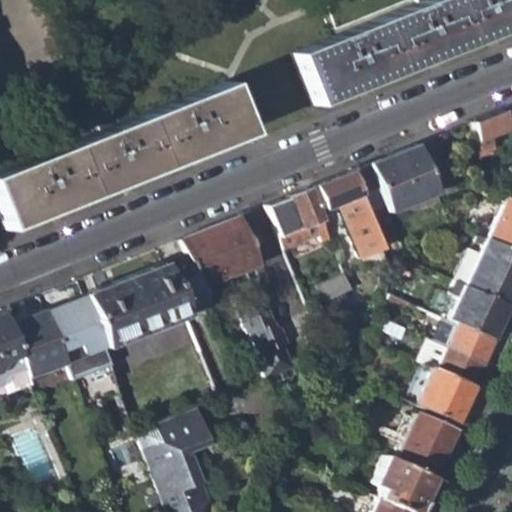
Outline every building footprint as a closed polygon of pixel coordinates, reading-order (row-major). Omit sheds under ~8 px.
[(511,0),(423,0),(290,54),(310,103),(346,89),(493,30),(511,22),(511,0)] [(0,169),(0,222),(2,227),(197,149),(241,131),(220,81),(0,169)] [(511,138),(511,102),(499,108),(508,134),(509,139),(511,138)] [(499,108),(466,121),(472,141),(474,148),(508,134),(499,108)] [(381,189),(390,208),(436,189),(429,171),(416,141),(369,160),(381,189)] [(347,169),(359,198),(381,189),(369,160),(347,169)] [(335,200),(359,256),(381,247),(359,198),(347,169),(313,182),(323,205),(335,200)] [(263,202),(280,248),(297,241),(319,232),(322,240),(327,238),(306,185),(263,202)] [(486,238),(511,249),(511,202),(509,201),(504,199),(486,238)] [(262,237),(250,208),(245,209),(235,213),(247,243),(262,237)] [(176,237),(195,284),(196,284),(254,261),(247,243),(235,213),(176,237)] [(176,237),(154,246),(160,260),(175,297),(197,288),(196,284),(195,284),(176,237)] [(463,283),(507,302),(511,290),(511,249),(486,238),(484,237),(463,283)] [(341,275),(347,289),(389,267),(383,253),(341,275)] [(99,344),(181,311),(175,297),(160,260),(79,292),(99,344)] [(315,288),(320,300),(347,289),(341,275),(340,273),(330,277),(331,281),(315,288)] [(455,321),(491,337),(507,302),(463,283),(451,277),(445,291),(454,295),(445,317),(455,321)] [(272,324),(258,288),(229,301),(242,333),(246,331),(255,352),(250,354),(260,378),(289,365),(280,342),(285,340),(279,326),(272,324)] [(65,367),(70,379),(106,363),(99,344),(79,292),(42,307),(65,367)] [(7,322),(29,380),(65,367),(42,307),(7,322)] [(0,392),(29,380),(7,322),(1,308),(0,308),(0,392)] [(444,344),(455,321),(445,317),(442,316),(432,339),(444,344)] [(444,344),(480,361),(491,337),(455,321),(444,344)] [(433,369),(470,384),(480,361),(444,344),(432,339),(424,335),(413,360),(429,367),(433,369)] [(411,405),(452,423),(470,384),(433,369),(429,367),(411,405)] [(192,405),(150,419),(157,438),(138,445),(162,511),(194,511),(200,499),(192,477),(180,471),(186,458),(182,448),(204,440),(192,405)] [(410,413),(389,460),(428,477),(449,431),(410,413)] [(150,419),(130,426),(138,445),(157,438),(150,419)] [(376,494),(413,511),(428,477),(389,460),(381,456),(371,479),(380,483),(376,494)] [(412,511),(413,511),(376,494),(367,511),(412,511)]
